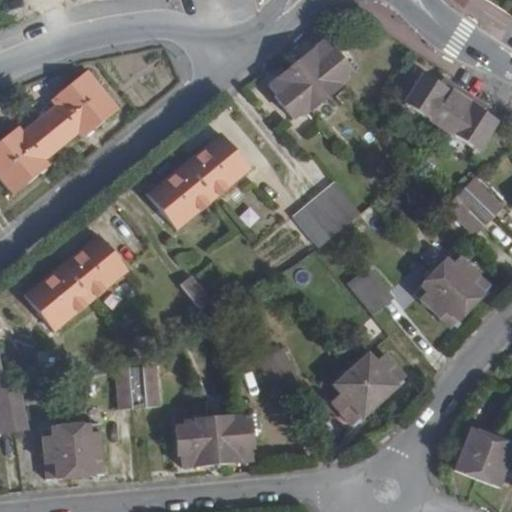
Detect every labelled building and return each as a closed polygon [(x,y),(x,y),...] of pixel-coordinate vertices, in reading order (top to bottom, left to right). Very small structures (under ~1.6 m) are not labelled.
[(322,44),(301,62),(313,77),(321,69),(335,85),(351,73),(332,50),(329,52),(322,44)] [(312,111),(334,94),(339,90),(335,85),(321,69),(313,77),(301,62),(291,69),(304,83),(295,92),(309,108),(312,111)] [(304,83),(291,69),(269,87),(276,95),(274,98),(292,121),(309,108),(295,92),(304,83)] [(470,86),(450,74),(445,80),(428,70),(411,98),(446,122),(470,86)] [(40,119),(63,147),(80,133),(83,137),(118,109),(88,72),(52,101),(57,106),(40,119)] [(470,86),(446,122),(482,145),(500,118),(481,105),(487,97),(470,86)] [(47,161),(63,147),(40,119),(24,133),(20,128),(0,144),(0,176),(14,195),(50,166),(47,161)] [(220,137),(185,165),(213,200),(249,172),(220,137)] [(213,200),(185,165),(147,196),(177,230),(213,200)] [(503,206),(475,180),(465,189),(494,216),(503,206)] [(334,182),(323,192),(351,223),(360,215),(334,182)] [(465,189),(458,197),(485,225),(494,216),(465,189)] [(323,192),(313,201),(336,228),(340,224),(344,228),(351,223),(323,192)] [(485,225),(458,197),(449,206),(476,233),(485,225)] [(313,201),(304,209),(317,225),(330,240),(340,232),(336,228),(313,201)] [(317,225),(304,209),(293,219),(319,249),(330,240),(317,225)] [(340,232),(330,240),(353,267),(363,257),(340,232)] [(98,236),(60,267),(90,302),(128,272),(98,236)] [(330,240),(319,249),(343,276),(353,267),(330,240)] [(435,273),(468,307),(487,287),(453,254),(435,273)] [(90,302),(60,267),(25,295),(54,331),(90,302)] [(366,316),(390,305),(373,268),(349,280),(366,316)] [(448,327),(468,307),(435,273),(415,294),(448,327)] [(199,314),(212,307),(194,276),(181,284),(199,314)] [(270,357),(289,392),(301,385),(282,349),(270,357)] [(351,370),(379,403),(396,388),(394,387),(402,380),(383,361),(376,367),(366,356),(351,370)] [(276,399),(289,392),(270,357),(258,363),(276,399)] [(140,368),(144,407),(156,406),(151,367),(140,368)] [(129,408),(144,407),(140,368),(125,369),(129,408)] [(116,409),(129,408),(125,369),(112,372),(116,409)] [(361,420),(379,403),(351,370),(332,387),(341,397),(335,402),(353,424),(358,417),(361,420)] [(7,396),(14,442),(27,440),(19,393),(7,396)] [(0,427),(2,443),(14,442),(7,396),(0,397),(0,427)] [(211,465),(220,464),(218,448),(231,446),(229,423),(228,419),(193,422),(194,428),(197,449),(209,449),(211,465)] [(218,448),(220,464),(251,461),(249,451),(253,450),(249,421),(229,423),(231,446),(218,448)] [(90,448),(100,448),(98,425),(88,426),(90,448)] [(68,428),(73,475),(102,473),(100,448),(90,448),(88,426),(68,428)] [(45,477),(73,475),(68,428),(51,430),(54,452),(43,452),(45,477)] [(182,468),(211,465),(209,449),(197,449),(194,428),(174,429),(177,455),(180,455),(182,468)] [(42,431),(43,452),(54,452),(51,430),(42,431)] [(461,473),(482,482),(499,442),(479,434),(461,473)] [(511,448),(499,442),(482,482),(500,491),(511,459),(511,448)]
